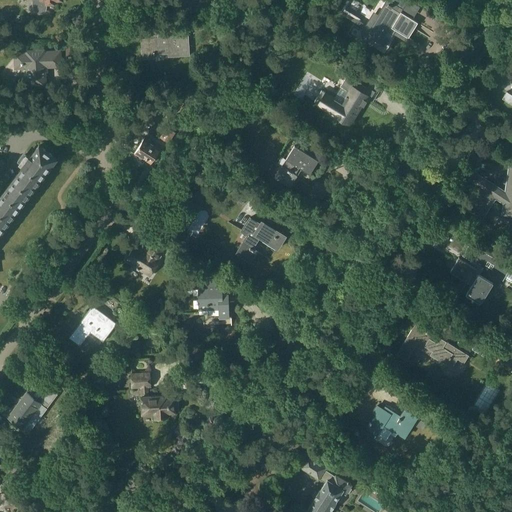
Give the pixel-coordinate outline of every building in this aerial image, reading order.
[(46,9),(46,8),(46,7),(46,6),(46,4),(55,3),(55,0),(62,0),(33,0),(33,6),(33,7),(34,8),(34,9),(35,10),(36,11),(36,12),(37,12),(38,12),(40,13),(41,13),(42,12),(43,12),(44,11),(45,10),(46,9)] [(408,0),(387,0),(402,9),(408,0)] [(400,13),(385,3),(366,35),(385,47),(395,30),(408,37),(417,22),(401,12),(400,13)] [(158,34),(158,37),(141,39),(142,59),(154,58),(155,55),(168,54),(168,57),(190,55),(188,32),(189,32),(188,24),(176,25),(176,33),(158,34)] [(13,52),(14,69),(26,69),(27,86),(45,85),(44,66),(60,65),(60,51),(44,52),(44,50),(13,52)] [(350,124),(366,97),(369,99),(375,91),(346,74),(333,96),(321,88),(313,102),(325,109),(350,124)] [(137,159),(143,163),(145,161),(150,164),(160,148),(144,137),(134,153),(139,157),(137,159)] [(0,230),(56,157),(38,144),(30,154),(28,154),(20,164),(22,165),(0,193),(0,230)] [(286,159),(282,166),(274,178),(290,187),(297,175),(295,174),(299,167),(310,174),(318,160),(294,145),(286,159)] [(495,195),(506,202),(504,213),(511,213),(511,166),(507,189),(503,196),(480,181),(480,182),(484,185),(470,208),(482,216),(495,195)] [(198,190),(190,204),(197,209),(206,195),(198,190)] [(240,231),(247,235),(236,252),(250,261),(256,251),(252,248),(259,237),(277,248),(285,236),(260,220),(260,222),(249,215),(240,231)] [(146,252),(136,245),(127,261),(151,276),(161,259),(159,258),(165,249),(152,242),(146,252)] [(490,296),(499,282),(501,279),(503,280),(510,268),(470,243),(462,256),(473,262),(471,265),(459,258),(450,271),(467,282),(461,291),(479,302),(485,293),(490,296)] [(209,310),(209,314),(219,313),(219,318),(229,318),(228,293),(222,293),(222,279),(207,280),(208,288),(198,288),(199,310),(209,310)] [(117,323),(93,305),(69,337),(80,345),(90,332),(103,341),(117,323)] [(396,354),(406,361),(415,346),(452,368),(458,359),(464,363),(469,355),(416,322),(396,354)] [(491,345),(479,338),(472,349),(484,356),(491,345)] [(495,362),(511,373),(511,372),(511,359),(500,352),(495,362)] [(149,372),(130,373),(131,388),(140,388),(140,389),(140,395),(141,415),(154,414),(154,417),(154,419),(160,420),(167,419),(167,416),(167,412),(175,412),(175,408),(179,408),(179,399),(174,399),(174,396),(165,396),(165,394),(148,395),(148,387),(150,386),(149,372)] [(27,393),(9,416),(29,431),(34,425),(41,415),(57,394),(46,385),(36,399),(27,393)] [(376,414),(367,428),(378,435),(386,440),(390,433),(395,436),(397,433),(405,438),(413,424),(423,430),(427,423),(404,409),(399,417),(387,409),(386,411),(377,405),(373,412),(376,414)] [(306,511),(307,511),(328,511),(330,510),(336,501),(335,501),(341,492),(346,495),(352,485),(350,484),(351,483),(348,481),(347,482),(336,474),(335,475),(325,469),(326,467),(307,455),(300,466),(319,478),(320,477),(326,481),(320,490),(313,500),(314,500),(306,511)]
